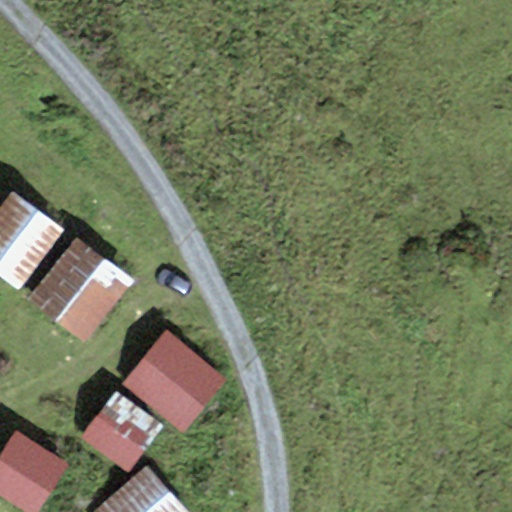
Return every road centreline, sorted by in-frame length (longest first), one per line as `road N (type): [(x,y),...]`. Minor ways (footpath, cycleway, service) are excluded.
road 1 (track): [(221,301),(125,139),(4,0)]
road 2 (track): [(277,511),(255,385),(221,301)]
